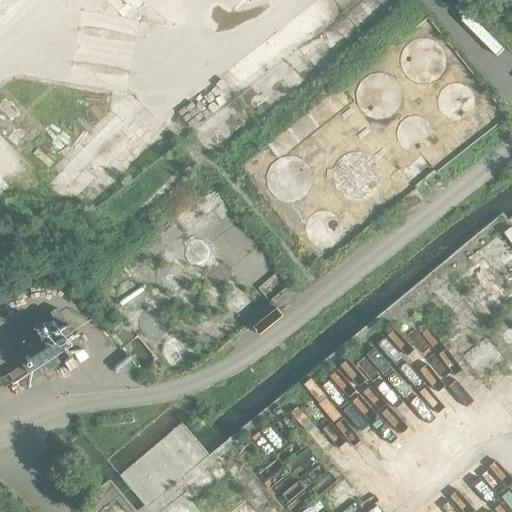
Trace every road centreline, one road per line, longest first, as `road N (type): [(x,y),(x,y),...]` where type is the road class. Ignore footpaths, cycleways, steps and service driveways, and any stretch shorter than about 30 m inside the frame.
road 1 (unclassified): [(67,281),(172,408),(511,148)]
road 2 (unclassified): [(511,87),(424,0)]
